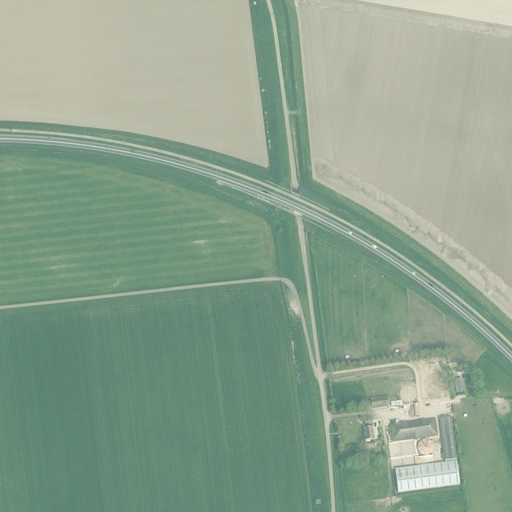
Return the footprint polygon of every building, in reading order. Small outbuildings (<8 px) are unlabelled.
[(454,380),(455,393),(456,393),(456,396),(463,395),(463,392),(462,379),(454,380)] [(366,402),(366,407),(388,404),(386,396),(370,398),(370,401),(366,402)] [(444,460),(456,458),(450,417),(439,418),(444,460)] [(412,422),(414,439),(437,436),(434,419),(412,422)] [(393,442),(414,439),(412,422),(390,425),(393,442)] [(374,439),(372,427),(363,428),(365,441),(366,448),(375,447),(374,442),(370,442),(369,439),(374,439)] [(433,448),(433,446),(433,445),(432,443),(431,442),(430,441),(428,440),(426,440),(424,440),(422,440),(421,441),(420,442),(419,443),(418,445),(418,446),(417,448),(418,449),(418,451),(419,452),(420,453),(421,454),(422,455),(424,455),(425,456),(427,456),(428,455),(430,454),(431,453),(432,452),(433,451),(433,449),(433,448)] [(456,462),(394,470),(397,492),(459,484),(456,462)]
